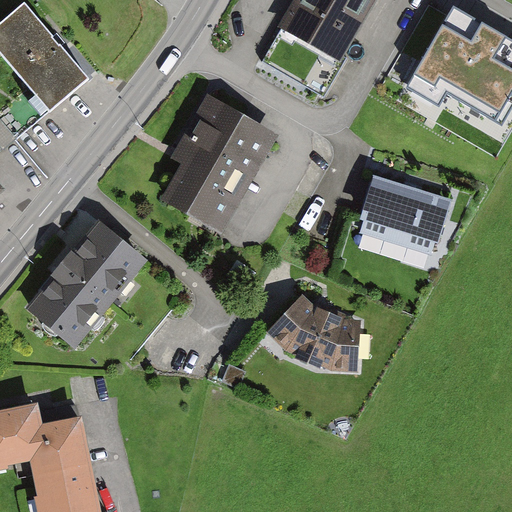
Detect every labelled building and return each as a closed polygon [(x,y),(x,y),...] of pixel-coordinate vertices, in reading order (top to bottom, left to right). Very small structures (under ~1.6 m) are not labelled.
[(341,67),(380,0),(296,0),(279,30),(341,67)] [(0,114),(0,155),(90,81),(29,7),(0,30),(0,57),(4,54),(32,88),(0,114)] [(511,42),(454,9),(408,88),(440,106),(447,94),(495,122),(511,93),(511,42)] [(231,232),(286,135),(211,93),(175,156),(190,164),(170,198),(231,232)] [(440,257),(458,198),(424,188),(425,183),(413,180),(411,186),(377,176),(360,233),(440,257)] [(76,348),(150,260),(101,220),(28,308),(76,348)] [(360,373),(363,322),(344,322),(347,316),(320,304),(316,309),(304,297),(269,334),(288,354),(301,358),(298,363),(321,372),(323,366),(333,368),(333,373),(360,373)] [(37,399),(0,406),(0,462),(31,456),(88,444),(81,412),(41,420),(37,399)] [(102,511),(88,444),(31,456),(37,490),(41,511),(102,511)]
